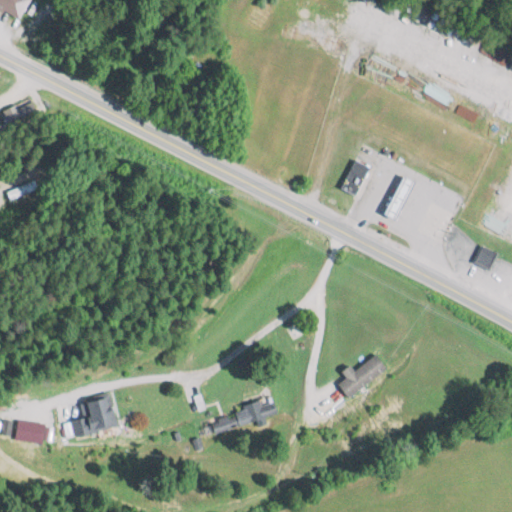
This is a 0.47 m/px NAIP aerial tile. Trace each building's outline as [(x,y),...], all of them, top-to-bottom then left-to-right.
[(0,0),(0,10),(16,20),(28,0),(0,0)] [(8,125),(15,135),(29,124),(21,115),(8,125)] [(353,194),(368,166),(353,158),(338,186),(353,194)] [(381,212),(393,219),(413,180),(400,173),(381,212)] [(0,192),(0,203),(36,193),(33,183),(0,192)] [(385,371),(374,356),(335,382),(345,398),(385,371)] [(113,426),(105,397),(81,403),(85,417),(67,422),(72,438),(113,426)] [(275,413),(271,399),(209,420),(214,434),(275,413)]
